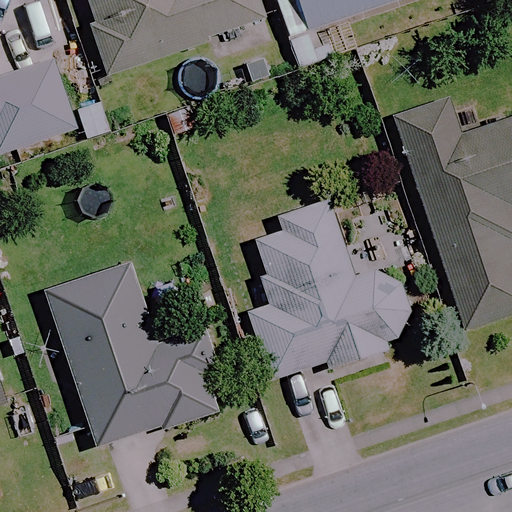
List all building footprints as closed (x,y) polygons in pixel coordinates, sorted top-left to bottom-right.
[(83,0),(112,78),(264,22),(255,0),(83,0)] [(405,0),(295,0),(308,35),(405,0)] [(0,79),(0,156),(80,132),(58,62),(0,79)] [(511,206),(511,119),(455,138),(444,105),(392,122),(460,333),(511,316),(511,256),(497,211),(511,206)] [(350,285),(327,205),(285,217),(290,235),(252,246),(270,309),(247,316),(268,389),(414,347),(392,273),(350,285)] [(151,352),(127,272),(48,295),(95,450),(212,415),(190,340),(151,352)] [(0,407),(12,403),(0,363),(0,407)]
